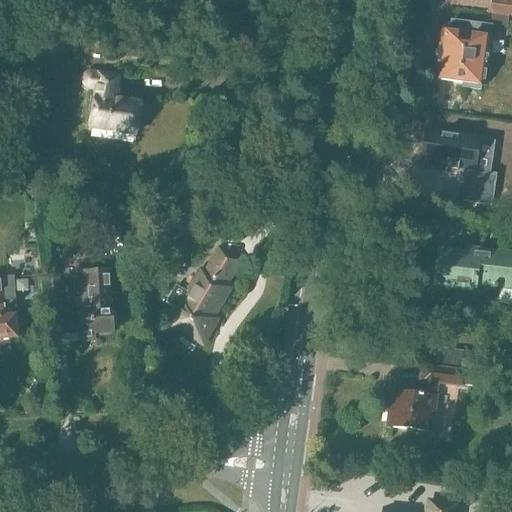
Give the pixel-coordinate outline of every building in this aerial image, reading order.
[(511,0),(491,0),(490,14),(511,16),(511,0)] [(441,32),(435,80),(463,84),(463,88),(479,90),(480,86),(483,87),(490,38),(489,38),(490,28),(452,23),(450,34),(441,32)] [(85,77),(83,81),(83,84),(86,87),(89,89),(95,90),(90,130),(135,136),(140,107),(119,103),(121,94),(115,93),(117,79),(91,75),(88,75),(85,77)] [(427,131),(421,165),(468,172),(473,173),(489,175),(489,174),(494,142),(478,140),(479,139),(427,131)] [(467,179),(463,203),(491,207),(494,184),(484,182),(484,185),(472,184),(472,180),(467,179)] [(438,251),(434,287),(474,292),(472,302),(511,306),(511,314),(511,253),(478,250),(466,249),(465,255),(438,251)] [(175,287),(166,304),(175,309),(166,323),(180,331),(174,341),(188,356),(192,352),(194,350),(196,348),(197,345),(199,342),(202,344),(216,321),(212,318),(229,289),(226,287),(240,262),(219,250),(204,275),(201,273),(188,294),(175,287)] [(85,275),(76,275),(78,305),(80,342),(93,341),(92,336),(96,336),(97,339),(108,338),(108,336),(111,335),(109,305),(109,304),(108,304),(106,273),(85,275)] [(60,275),(47,275),(49,305),(49,311),(61,311),(61,305),(60,275)] [(0,339),(17,339),(16,316),(14,278),(8,278),(0,278),(0,339)] [(440,350),(438,366),(490,372),(490,371),(511,373),(511,358),(492,357),(492,356),(440,350)] [(393,393),(388,427),(430,432),(435,393),(434,393),(436,383),(461,386),(463,373),(422,368),(420,381),(424,381),(423,392),(421,392),(421,397),(393,393)] [(511,511),(511,494),(489,492),(487,511),(511,511)] [(452,511),(453,506),(430,503),(428,511),(452,511)]
